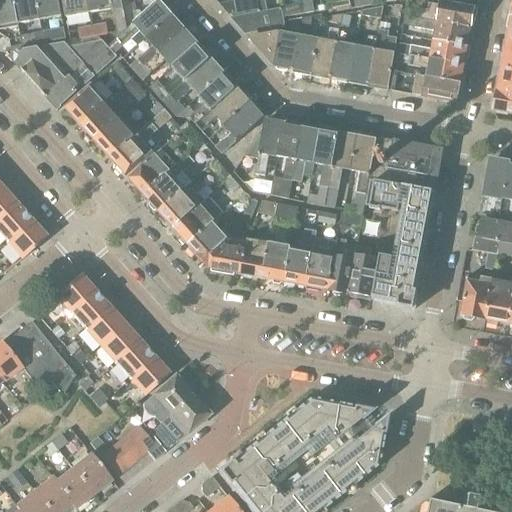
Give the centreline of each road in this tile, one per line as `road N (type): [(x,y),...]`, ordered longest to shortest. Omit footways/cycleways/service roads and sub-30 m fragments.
road 1 (residential): [(467,131),(280,93),(195,0)]
road 2 (residential): [(429,347),(467,131)]
road 3 (residential): [(119,511),(223,429),(242,353)]
road 4 (residential): [(82,235),(179,339),(242,353)]
road 5 (residential): [(242,353),(424,386)]
road 6 (residential): [(429,347),(252,314)]
road 7 (residential): [(252,314),(197,303),(115,214)]
road 8 (residential): [(115,214),(0,87)]
road 9 (residential): [(367,511),(408,473),(424,386)]
road 10 (residential): [(467,131),(495,0)]
road 11 (residential): [(0,143),(82,235)]
